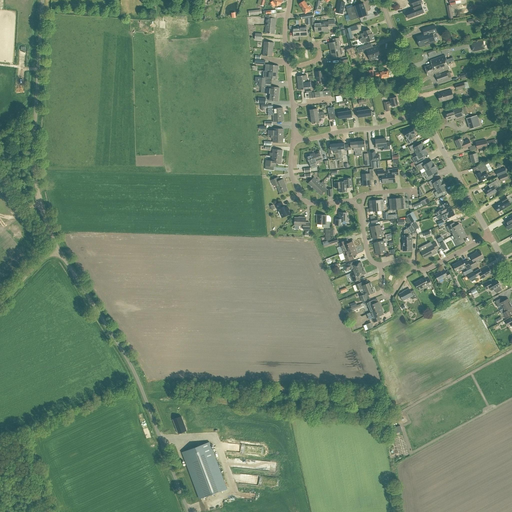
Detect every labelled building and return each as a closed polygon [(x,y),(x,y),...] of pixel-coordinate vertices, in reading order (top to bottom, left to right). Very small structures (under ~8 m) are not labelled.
[(340,0),(338,0),(337,7),(336,13),(343,14),(344,8),(346,1),(340,0)] [(411,10),(406,12),(408,19),(417,15),(424,13),(422,9),(420,3),(422,2),(421,0),(413,0),(411,1),(414,9),(411,10)] [(304,1),(299,4),(305,14),(311,10),(312,9),(310,5),(308,7),(304,1)] [(367,15),(363,3),(355,6),(347,9),(351,21),(359,18),(367,15)] [(276,18),(272,18),(272,15),(265,14),(265,17),(266,18),(265,26),(275,27),(275,22),(276,22),(276,18)] [(328,22),(321,22),(322,32),(329,32),(329,26),(334,26),(334,20),(328,20),(328,22)] [(424,34),(416,37),(419,47),(435,42),(434,38),(432,34),(437,33),(436,33),(436,32),(434,25),(422,29),(424,34)] [(364,33),(361,34),(362,38),(361,39),(360,40),(361,43),(363,44),(374,40),(372,33),(371,34),(370,30),(364,32),(364,33)] [(333,42),(329,43),(330,50),(340,48),(339,41),(340,41),(339,38),(333,39),(334,42),(333,42)] [(472,48),(477,47),(477,51),(485,49),(484,46),(483,41),(471,43),(472,48)] [(264,42),(263,49),(273,50),(274,43),(264,42)] [(377,47),(373,48),(366,51),(370,61),(376,59),(376,60),(380,59),(380,57),(377,47)] [(340,48),(330,50),(332,57),(332,59),(342,57),(341,55),(343,55),(342,48),(340,48)] [(425,67),(426,71),(433,69),(433,68),(448,63),(445,55),(430,60),(432,65),(425,67)] [(433,69),(426,71),(428,76),(435,73),(438,82),(448,78),(446,73),(439,75),(438,73),(450,69),(448,63),(433,68),(433,69)] [(265,71),(265,72),(268,72),(278,73),(279,66),(269,65),(266,65),(265,71)] [(366,71),(368,79),(374,78),(373,70),(366,71)] [(389,72),(388,70),(380,72),(375,73),(376,77),(381,76),(382,79),(390,77),(390,76),(391,76),(390,73),(389,73),(389,72)] [(323,74),(323,71),(316,71),(317,81),(320,81),(321,85),(327,84),(327,80),(326,74),(323,74)] [(264,72),(263,78),(266,78),(266,79),(267,79),(277,80),(278,73),(268,72),(265,72),(264,72)] [(297,76),(298,83),(308,82),(307,75),(297,76)] [(308,82),(298,83),(298,90),(308,89),(308,85),(310,85),(310,84),(314,83),(313,81),(308,82)] [(453,98),(451,90),(444,92),(444,93),(438,94),(440,102),(453,98)] [(390,111),(389,106),(395,104),(396,106),(398,105),(396,97),(393,97),(393,96),(390,97),(391,101),(388,102),(384,102),(386,112),(390,111)] [(465,106),(462,107),(445,113),(447,120),(456,118),(456,119),(468,115),(465,106)] [(324,115),(311,117),(312,124),(320,123),(319,118),(325,118),(324,115)] [(477,115),(467,118),(468,121),(470,129),(480,126),(477,115)] [(407,138),(406,139),(408,144),(415,140),(414,138),(415,137),(415,135),(416,134),(415,132),(415,131),(414,128),(413,129),(413,128),(408,130),(405,131),(405,132),(404,133),(407,138)] [(463,142),(462,138),(455,141),(458,148),(463,146),(464,148),(471,145),(469,139),(463,142)] [(386,143),(386,139),(375,140),(376,147),(384,147),(384,150),(390,149),(390,142),(386,143)] [(486,139),(475,142),(477,149),(496,145),(495,140),(486,142),(486,139)] [(350,144),(348,145),(348,150),(351,150),(351,148),(354,148),(354,151),(355,151),(356,156),(359,156),(357,141),(350,142),(350,144)] [(345,151),(348,150),(348,145),(344,145),(344,143),(337,144),(339,158),(342,157),(341,149),(345,149),(345,151)] [(416,153),(425,148),(422,143),(417,146),(415,144),(409,147),(412,152),(415,150),(416,153)] [(332,154),(331,150),(334,150),(334,153),(335,153),(335,158),(339,158),(337,144),(330,144),(331,148),(328,148),(329,154),(332,154)] [(428,154),(425,148),(416,153),(418,155),(413,158),(416,164),(424,159),(422,157),(428,154)] [(272,156),(282,157),(282,150),(272,149),(272,156)] [(319,151),(313,154),(316,163),(323,161),(319,151)] [(479,161),(476,153),(470,155),(472,163),(479,161)] [(313,154),(306,156),(310,165),(311,169),(315,167),(318,166),(316,163),(313,154)] [(282,157),(272,156),(271,161),(266,160),(266,166),(265,169),(269,169),(269,166),(274,167),(274,163),(281,164),(282,157)] [(426,171),(435,166),(432,161),(426,164),(425,161),(417,166),(419,171),(425,168),(426,171)] [(477,167),(480,172),(475,174),(479,181),(488,177),(487,173),(489,172),(485,165),(477,167)] [(438,171),(435,166),(426,171),(428,174),(425,175),(428,180),(433,177),(432,174),(438,171)] [(388,169),(388,173),(389,183),(395,182),(395,175),(398,175),(398,168),(388,169)] [(374,177),(373,169),(370,169),(370,173),(362,174),(363,185),(366,185),(367,186),(368,185),(371,185),(370,177),(374,177)] [(389,183),(388,173),(384,173),(384,170),(378,170),(378,177),(382,177),(382,184),(389,183)] [(279,180),(278,177),(271,180),(274,186),(276,185),(280,194),(287,191),(286,187),(283,179),(279,180)] [(312,186),(315,190),(321,184),(314,177),(308,184),(311,187),(312,186)] [(334,183),(335,189),(339,188),(340,193),(347,192),(347,188),(352,187),(351,178),(343,179),(343,182),(339,182),(334,183)] [(434,185),(436,188),(444,184),(441,178),(436,181),(434,179),(429,182),(431,187),(434,185)] [(488,185),(490,188),(485,191),(488,197),(497,192),(495,189),(499,186),(496,180),(488,185)] [(321,184),(315,190),(319,193),(318,193),(321,196),(327,190),(323,186),(326,184),(323,181),(321,184)] [(444,184),(436,188),(437,191),(434,193),(437,198),(443,195),(441,192),(447,189),(444,184)] [(511,205),(508,200),(506,196),(501,199),(502,201),(494,206),(498,212),(511,205)] [(403,197),(396,198),(397,209),(404,209),(403,197)] [(429,197),(420,201),(423,205),(431,201),(429,197)] [(397,209),(396,198),(389,199),(390,210),(397,209)] [(376,200),(377,211),(384,210),(383,199),(376,200)] [(377,211),(376,200),(369,201),(370,209),(370,212),(377,211)] [(284,206),(282,202),(275,205),(277,209),(278,209),(282,217),(290,214),(288,210),(289,210),(288,207),(285,208),(284,206)] [(435,213),(437,216),(451,208),(448,202),(439,206),(441,209),(438,211),(439,211),(435,213)] [(451,208),(437,216),(438,219),(442,217),(444,220),(449,218),(455,215),(451,208)] [(347,213),(339,212),(339,219),(335,219),(335,225),(341,225),(342,221),(348,222),(348,217),(347,217),(347,213)] [(413,212),(406,215),(411,223),(417,220),(413,212)] [(327,215),(317,214),(317,219),(317,224),(323,224),(323,228),(330,228),(330,221),(326,221),(327,215)] [(306,217),(299,217),(295,217),(295,225),(303,226),(303,229),(309,229),(310,222),(306,222),(306,217)] [(451,232),(453,235),(463,230),(461,226),(461,227),(459,224),(456,226),(454,222),(446,227),(450,233),(451,232)] [(403,236),(403,238),(403,250),(412,250),(412,238),(411,238),(410,236),(409,236),(409,233),(410,233),(412,235),(416,233),(411,223),(407,226),(408,228),(404,230),(404,236),(403,236)] [(370,226),(372,232),(381,230),(380,224),(370,226)] [(381,230),(372,232),(373,239),(383,236),(381,230)] [(463,230),(453,235),(455,238),(453,239),(457,246),(464,242),(462,238),(466,236),(464,234),(465,233),(463,230)] [(349,243),(348,239),(339,243),(340,247),(341,246),(343,252),(345,251),(355,247),(353,241),(349,243)] [(374,242),(375,248),(385,246),(383,240),(374,242)] [(439,248),(436,242),(432,244),(431,241),(419,247),(425,258),(431,255),(437,252),(435,249),(439,248)] [(385,246),(375,248),(376,254),(386,252),(385,246)] [(355,247),(345,251),(346,255),(344,256),(346,261),(354,258),(353,255),(357,253),(355,247)] [(340,263),(345,262),(341,249),(337,250),(340,263)] [(484,258),(480,250),(474,253),(470,255),(472,260),(469,262),(473,268),(478,265),(476,262),(484,258)] [(464,261),(463,259),(453,264),(457,272),(466,267),(467,269),(471,266),(467,260),(464,261)] [(353,268),(354,271),(363,267),(361,262),(354,265),(353,262),(343,266),(346,271),(353,268)] [(363,267),(354,271),(355,274),(352,276),(354,282),(360,279),(359,276),(366,273),(363,267)] [(480,275),(483,278),(492,273),(488,267),(481,271),(479,269),(475,272),(477,276),(480,275)] [(452,278),(451,276),(448,271),(446,272),(444,269),(435,274),(439,281),(448,276),(448,278),(449,277),(450,279),(452,278)] [(477,276),(475,272),(466,277),(468,281),(477,276)] [(426,279),(425,277),(414,282),(418,290),(428,285),(429,286),(433,284),(429,278),(426,279)] [(492,291),(494,289),(496,293),(502,290),(500,286),(501,286),(497,280),(491,284),(489,281),(484,284),(487,290),(490,288),(492,291)] [(360,289),(361,292),(374,286),(373,287),(371,282),(364,285),(363,282),(356,285),(358,290),(360,289)] [(376,292),(374,286),(361,292),(362,295),(360,296),(363,302),(370,299),(369,295),(376,292)] [(411,291),(409,288),(405,290),(399,293),(403,300),(411,296),(412,299),(417,296),(414,289),(411,291)] [(501,305),(503,309),(511,304),(508,299),(504,301),(502,297),(495,302),(498,307),(501,305)] [(368,306),(371,312),(382,307),(380,304),(379,301),(375,303),(374,299),(366,303),(367,306),(368,306)] [(511,305),(511,304),(503,309),(505,312),(502,313),(505,318),(511,315),(510,312),(511,311),(511,305)] [(382,307),(371,312),(373,318),(372,318),(374,322),(381,319),(380,315),(384,314),(383,311),(382,307)] [(170,420),(175,434),(184,431),(178,417),(170,420)] [(187,450),(183,452),(189,469),(200,499),(204,498),(207,497),(227,489),(210,442),(187,450)]
